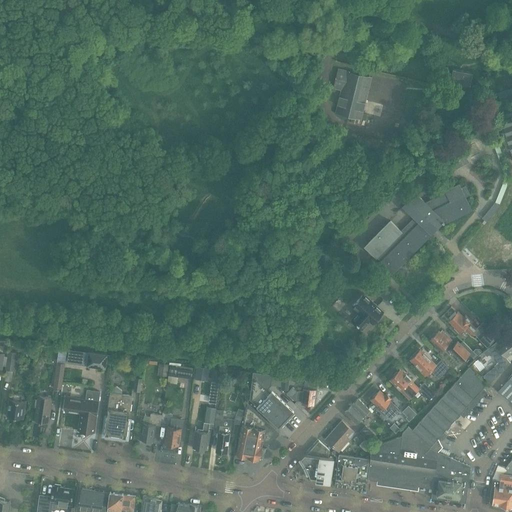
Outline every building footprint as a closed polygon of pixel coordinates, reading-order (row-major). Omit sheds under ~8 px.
[(362,121),(372,78),(339,70),(334,89),(342,91),(336,114),(362,121)] [(451,82),(472,85),(474,74),(453,71),(451,82)] [(511,154),(511,91),(511,87),(497,92),(506,117),(500,119),(511,154)] [(459,185),(446,191),(446,192),(425,203),(415,193),(404,205),(415,217),(402,230),(391,220),(364,246),(376,258),(378,257),(382,260),(381,261),(392,272),(434,229),(442,221),(443,223),(445,221),(471,208),(469,203),(465,196),(469,194),(465,186),(461,188),(459,185)] [(391,294),(383,287),(377,293),(386,300),(391,294)] [(352,306),(357,311),(350,318),(363,330),(370,323),(373,326),(384,314),(369,300),(368,301),(363,296),(358,301),(357,300),(352,306)] [(458,312),(450,320),(456,326),(455,327),(460,333),(465,328),(472,335),(477,330),(470,323),(472,321),(466,315),(464,317),(458,312)] [(439,331),(431,339),(437,345),(434,347),(440,352),(446,345),(462,361),(469,354),(472,358),(476,354),(463,342),(460,345),(457,348),(455,346),(450,341),(452,340),(444,332),(442,334),(439,331)] [(488,331),(480,339),(488,347),(496,339),(488,331)] [(498,339),(483,351),(487,356),(491,353),(498,362),(495,366),(500,373),(510,362),(506,357),(511,352),(511,335),(502,344),(498,339)] [(431,371),(439,378),(449,368),(441,360),(436,365),(420,350),(411,359),(417,364),(415,365),(426,376),(431,371)] [(13,371),(14,371),(16,353),(8,352),(5,381),(12,381),(13,371)] [(108,356),(86,352),(84,365),(106,368),(108,356)] [(56,362),(53,388),(62,389),(65,364),(56,362)] [(167,376),(168,364),(159,363),(158,376),(167,376)] [(193,368),(172,365),(171,376),(192,379),(193,368)] [(197,367),(195,379),(202,380),(204,368),(197,367)] [(432,492),(434,492),(439,453),(438,452),(431,449),(439,441),(439,440),(437,439),(439,438),(441,440),(445,436),(442,434),(461,414),(462,415),(464,417),(487,391),(484,388),(487,384),(469,368),(413,430),(408,426),(402,433),(401,436),(417,443),(412,485),(415,486),(429,488),(432,488),(432,492)] [(217,396),(220,370),(214,369),(210,395),(217,396)] [(255,405),(259,408),(278,427),(278,426),(291,413),(280,402),(268,391),(267,390),(271,386),(271,384),(272,372),(254,369),(250,400),(255,405)] [(395,386),(400,391),(401,391),(409,400),(415,395),(418,398),(423,393),(430,400),(436,394),(424,383),(418,389),(411,381),(412,380),(406,374),(405,376),(400,370),(391,379),(396,385),(395,386)] [(142,378),(135,377),(133,391),(140,392),(142,378)] [(304,380),(303,392),(297,391),(293,387),(287,394),(294,400),(302,401),(302,403),(315,404),(317,382),(304,380)] [(115,435),(123,436),(127,435),(133,397),(122,395),(123,391),(116,386),(112,392),(106,432),(110,434),(115,435)] [(88,390),(87,400),(84,400),(82,413),(80,431),(95,432),(97,415),(98,415),(100,403),(99,402),(100,392),(88,390)] [(385,396),(380,391),(371,399),(378,406),(379,408),(381,409),(391,419),(400,410),(390,400),(392,399),(387,394),(385,396)] [(15,394),(14,400),(10,399),(8,416),(23,418),(26,401),(22,401),(23,395),(15,394)] [(54,398),(39,396),(36,420),(50,422),(54,398)] [(65,410),(82,413),(84,400),(66,397),(65,410)] [(369,416),(372,413),(358,399),(352,405),(353,405),(345,412),(352,420),(354,418),(358,422),(367,413),(369,416)] [(259,459),(259,457),(262,457),(264,448),(261,448),(262,443),(265,443),(268,444),(278,433),(276,431),(277,430),(248,403),(246,407),(237,454),(249,457),(248,460),(258,461),(258,459),(259,459)] [(209,432),(208,432),(209,428),(214,428),(217,409),(207,407),(203,431),(196,430),(193,447),(194,447),(194,449),(199,449),(200,448),(207,449),(209,432)] [(412,419),(416,415),(409,408),(405,412),(412,419)] [(230,434),(234,435),(235,424),(240,424),(243,414),(238,411),(235,420),(216,417),(214,432),(219,433),(217,451),(228,452),(230,434)] [(152,441),(153,441),(156,425),(161,426),(163,415),(151,414),(151,417),(145,417),(144,424),(143,424),(141,439),(142,439),(142,442),(152,443),(152,441)] [(177,445),(180,445),(183,420),(173,418),(171,427),(167,426),(165,443),(168,444),(167,447),(176,448),(177,445)] [(338,452),(355,433),(342,421),(325,440),(338,452)] [(370,441),(376,435),(366,425),(360,431),(370,441)] [(412,485),(417,443),(401,436),(372,447),(367,479),(373,480),(412,485)] [(329,458),(330,451),(319,441),(307,454),(308,455),(307,455),(329,458)] [(438,452),(442,447),(441,444),(439,441),(431,449),(438,452)] [(469,482),(471,466),(439,453),(434,492),(437,493),(437,495),(447,496),(460,498),(462,483),(468,484),(469,482)] [(334,460),(329,459),(329,458),(307,455),(307,456),(305,455),(301,460),(306,468),(310,477),(310,478),(317,479),(317,481),(329,483),(330,483),(334,460)] [(340,479),(357,482),(358,478),(366,479),(369,460),(339,455),(336,474),(340,475),(340,479)] [(491,491),(489,502),(490,503),(491,505),(511,507),(511,459),(510,462),(508,464),(508,465),(505,468),(498,465),(492,479),(493,479),(492,485),(491,490),(491,491)] [(74,489),(61,487),(61,485),(55,484),(55,486),(53,486),(52,497),(41,495),(38,511),(51,511),(52,508),(57,509),(59,506),(60,505),(67,506),(67,504),(72,505),(74,489)] [(79,509),(91,510),(90,511),(105,511),(106,511),(107,505),(102,504),(104,491),(82,488),(79,509)] [(107,511),(106,511),(105,511),(121,511),(122,509),(134,511),(136,496),(110,492),(107,511)] [(143,511),(160,511),(162,500),(145,497),(143,511)] [(0,511),(9,511),(11,502),(0,499),(0,511)] [(171,503),(169,511),(199,511),(201,505),(190,504),(178,502),(177,504),(171,503)]
